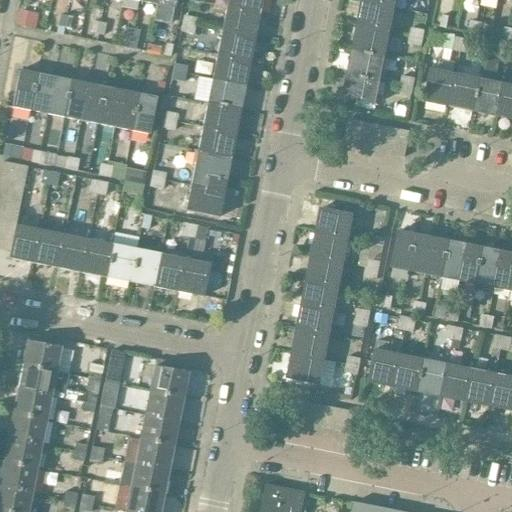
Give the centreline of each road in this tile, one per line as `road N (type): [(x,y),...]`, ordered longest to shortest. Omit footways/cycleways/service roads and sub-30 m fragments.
road 1 (residential): [(478,494),(226,444)]
road 2 (residential): [(239,358),(0,312)]
road 3 (residential): [(239,358),(279,159)]
road 4 (residential): [(279,159),(308,0)]
road 5 (residential): [(419,187),(279,159)]
